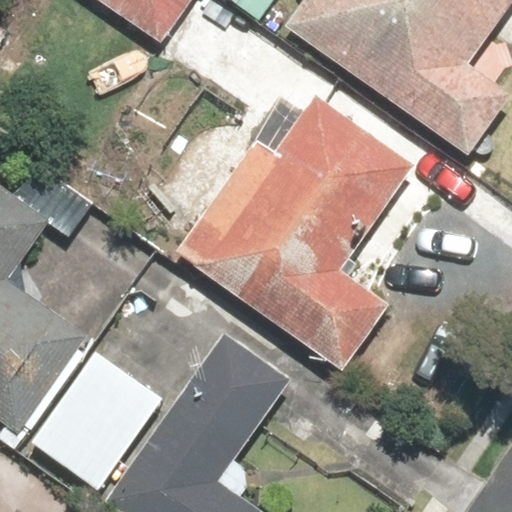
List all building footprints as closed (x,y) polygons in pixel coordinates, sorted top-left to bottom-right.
[(204,0),(81,0),(158,59),(204,0)] [(226,0),(262,28),(283,0),(226,0)] [(511,0),(314,0),(288,42),(472,160),(507,106),(469,82),(511,14),(511,0)] [(420,173),(309,101),(272,158),(251,144),(168,269),(343,384),(389,313),(332,276),(357,237),(372,247),(420,173)] [(51,229),(0,193),(0,423),(18,437),(83,346),(6,292),(51,229)] [(301,391),(228,339),(105,510),(108,511),(250,511),(227,495),(301,391)] [(160,402),(100,362),(39,455),(99,495),(160,402)]
